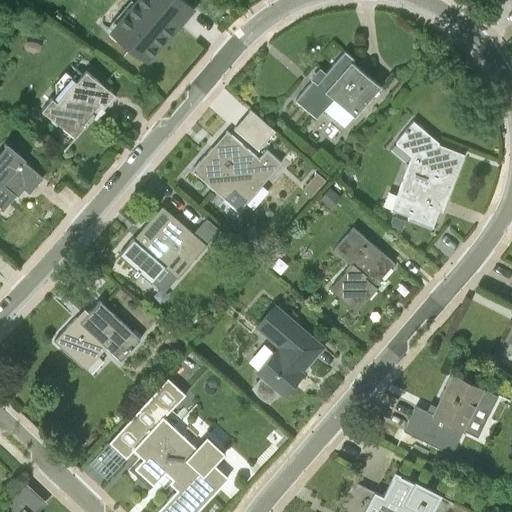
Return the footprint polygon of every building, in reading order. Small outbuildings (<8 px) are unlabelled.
[(189,8),(190,7),(181,0),(139,0),(113,31),(146,59),(169,32),(165,29),(186,5),(189,8)] [(313,80),(296,99),(316,116),(322,109),(344,127),(381,86),(352,62),(354,59),(344,51),(317,83),(313,80)] [(42,109),(75,138),(75,137),(74,136),(83,125),(85,127),(95,115),(92,112),(98,105),(103,109),(115,95),(86,70),(59,103),(52,97),(42,109)] [(259,150),(276,130),(251,109),(234,129),(259,150)] [(439,142),(413,121),(400,136),(421,155),(410,185),(402,181),(396,195),(397,196),(392,210),(409,215),(408,219),(432,228),(433,227),(431,226),(442,198),(445,199),(462,154),(437,145),(438,143),(439,142)] [(225,200),(233,190),(246,201),(272,172),(271,172),(280,161),(266,150),(258,160),(226,131),(226,132),(227,133),(218,143),(221,145),(219,147),(215,151),(212,148),(192,170),(225,200)] [(0,156),(0,210),(1,211),(16,195),(14,193),(20,185),(29,193),(43,178),(23,161),(24,160),(9,146),(0,156)] [(325,181),(316,173),(306,185),(315,192),(325,181)] [(340,199),(329,188),(318,199),(329,210),(340,199)] [(152,283),(165,267),(177,277),(206,244),(193,232),(191,234),(161,207),(142,230),(150,237),(142,246),(133,238),(119,254),(136,270),(133,273),(136,276),(140,272),(152,283)] [(405,221),(392,216),(388,227),(401,232),(405,221)] [(373,287),(394,262),(353,227),(334,249),(351,264),(330,289),(356,312),(375,288),(373,287)] [(76,317),(55,339),(54,340),(82,368),(103,345),(121,361),(141,339),(99,301),(80,321),(76,317)] [(284,395),(302,373),(300,371),(322,346),(274,303),(255,326),(279,347),(257,372),(261,375),(252,385),(254,388),(257,392),(261,396),(265,399),(269,401),(278,390),(284,395)] [(164,341),(175,351),(182,344),(171,334),(164,341)] [(483,388),(452,373),(432,413),(415,405),(403,430),(451,453),(463,428),(460,426),(464,416),(468,418),(476,403),(490,410),(497,394),(483,387),(483,388)] [(167,377),(108,442),(126,458),(134,450),(137,453),(143,458),(134,468),(153,485),(157,481),(165,472),(172,479),(169,483),(177,490),(158,510),(159,511),(196,511),(228,478),(214,465),(225,453),(206,435),(195,447),(164,418),(186,394),(167,377)] [(408,511),(411,508),(418,511),(431,511),(441,494),(414,480),(413,482),(395,473),(380,501),(373,497),(365,511),(408,511)]
